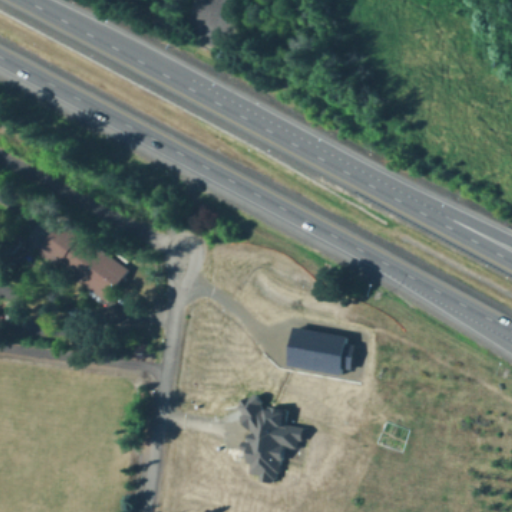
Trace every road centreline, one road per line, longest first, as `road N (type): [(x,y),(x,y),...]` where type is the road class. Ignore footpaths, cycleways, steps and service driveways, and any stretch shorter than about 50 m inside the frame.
road 1 (motorway): [(0,55),(349,241)]
road 2 (motorway): [(360,177),(28,0)]
road 3 (residential): [(186,263),(146,511)]
road 4 (motorway): [(349,241),(511,343)]
road 5 (motorway): [(349,241),(511,328)]
road 6 (motorway): [(511,258),(360,177)]
road 7 (motorway): [(511,241),(360,177)]
